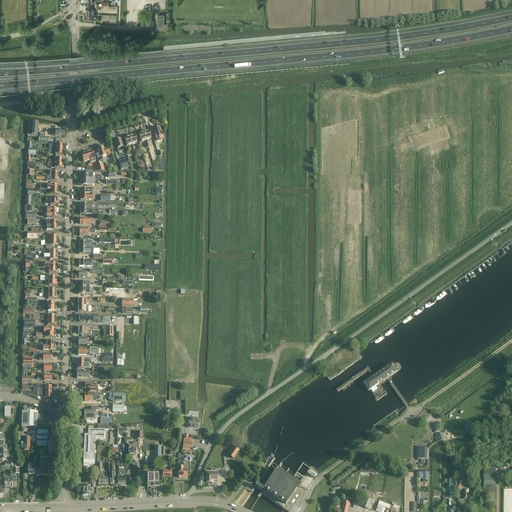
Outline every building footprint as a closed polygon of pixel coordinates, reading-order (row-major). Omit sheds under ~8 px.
[(160,132),(159,128),(154,129),(155,133),(154,134),(156,141),(162,140),(162,139),(164,139),(161,132),(160,132)] [(120,140),(115,141),(117,149),(118,153),(124,151),(123,148),(120,140)] [(147,144),(148,148),(149,151),(151,158),(156,157),(154,150),(152,150),(151,147),(150,147),(150,145),(149,143),(147,144)] [(103,148),(97,150),(101,160),(98,161),(99,165),(99,166),(101,172),(104,172),(105,172),(103,164),(102,164),(102,163),(105,162),(103,158),(106,157),(106,156),(110,155),(110,154),(110,152),(109,152),(108,149),(104,150),(103,148)] [(93,151),(87,153),(89,161),(90,163),(96,161),(93,151)] [(87,153),(81,155),(82,159),(82,160),(83,162),(84,163),(89,161),(87,153)] [(126,159),(119,162),(121,169),(129,167),(126,159)] [(78,275),(78,278),(79,278),(93,279),(93,275),(98,275),(102,275),(102,270),(98,270),(89,270),(89,273),(79,272),(79,275),(78,275)] [(133,300),(122,299),(121,308),(133,308),(133,300)] [(399,367),(397,364),(394,367),(392,364),(364,384),(369,391),(397,371),(396,369),(399,367)] [(92,384),(85,384),(85,389),(88,389),(88,393),(98,393),(98,386),(95,386),(95,384),(92,384)] [(123,394),(111,394),(109,395),(109,397),(110,398),(113,398),(113,403),(123,403),(123,394)] [(98,408),(91,408),(91,412),(84,411),(84,420),(95,420),(95,416),(98,416),(98,408)] [(37,428),(37,426),(37,412),(22,412),(21,427),(34,427),(37,428)] [(185,426),(188,426),(188,428),(198,429),(198,424),(199,424),(199,421),(198,420),(198,419),(189,418),(189,421),(186,420),(185,426)] [(84,435),(83,461),(95,461),(95,440),(104,440),(104,430),(110,430),(110,425),(106,425),(98,425),(98,430),(88,429),(88,435),(84,435)] [(37,428),(34,427),(34,430),(37,431),(37,447),(48,447),(47,454),(52,454),(52,442),(47,441),(47,432),(42,432),(42,426),(37,426),(37,428)] [(184,435),(183,442),(192,443),(192,439),(188,438),(189,435),(184,435)] [(413,436),(385,452),(385,457),(400,453),(413,436)] [(33,438),(24,437),(24,451),(29,451),(30,443),(33,444),(33,438)] [(183,442),(182,451),(191,452),(192,443),(183,442)] [(138,451),(138,443),(133,443),(133,445),(128,446),(129,456),(130,456),(131,457),(134,457),(134,456),(134,455),(136,455),(136,451),(138,451)] [(467,450),(465,446),(466,462),(476,452),(478,457),(479,450),(482,452),(482,445),(467,450)] [(238,451),(232,447),(227,454),(233,459),(238,451)] [(43,458),(40,458),(40,459),(40,462),(37,462),(37,465),(32,465),(32,464),(29,464),(29,466),(28,466),(28,475),(49,476),(49,460),(43,460),(43,458)] [(484,467),(483,487),(490,487),(490,482),(496,482),(496,468),(484,467)] [(172,469),(170,469),(170,472),(163,471),(163,477),(171,478),(171,474),(172,474),(172,469)] [(215,470),(211,470),(211,473),(206,472),(206,483),(211,483),(211,481),(217,481),(217,473),(215,473),(215,470)] [(299,483),(279,470),(277,474),(275,473),(264,489),(267,492),(268,493),(274,496),(274,497),(275,498),(276,497),(281,501),(281,502),(282,503),(283,502),(286,504),(297,488),(296,487),(299,483)] [(121,474),(121,473),(119,473),(119,475),(117,475),(117,484),(126,484),(125,477),(125,474),(121,474)] [(103,478),(103,475),(100,475),(100,478),(98,478),(98,485),(108,485),(107,478),(103,478)] [(352,490),(352,489),(360,483),(355,477),(347,482),(348,483),(344,486),(349,492),(352,490)] [(159,488),(158,478),(147,479),(147,488),(159,488)] [(366,499),(362,507),(368,509),(371,502),(366,499)]
